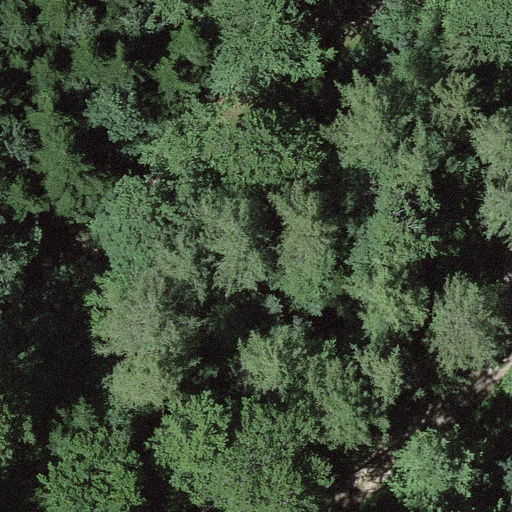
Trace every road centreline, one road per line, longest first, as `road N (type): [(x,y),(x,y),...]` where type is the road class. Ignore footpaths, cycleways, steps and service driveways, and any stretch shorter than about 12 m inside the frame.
road 1 (track): [(384,0),(0,321)]
road 2 (track): [(511,356),(331,511)]
